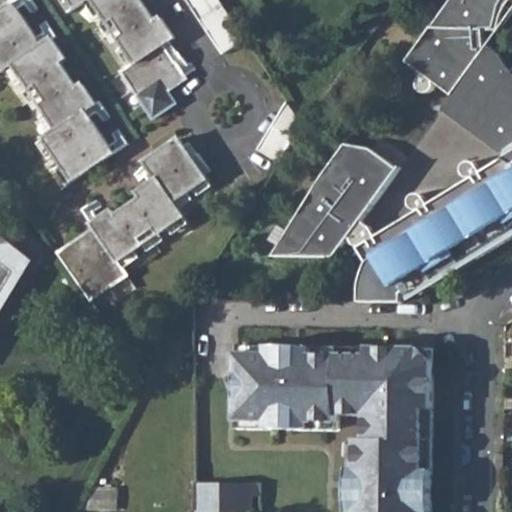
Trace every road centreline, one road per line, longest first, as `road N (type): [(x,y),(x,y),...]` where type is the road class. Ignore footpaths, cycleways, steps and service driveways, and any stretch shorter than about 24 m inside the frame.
road 1 (residential): [(477,511),(479,328),(491,301),(511,286)]
road 2 (residential): [(214,91),(199,109),(203,133),(222,145),(243,141),(255,123),(250,99),(231,88)]
